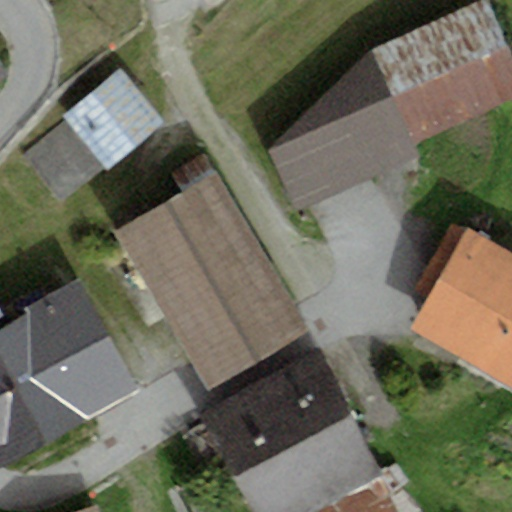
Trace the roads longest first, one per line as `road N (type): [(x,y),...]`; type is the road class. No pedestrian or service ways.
road 1 (residential): [(0,489),(46,490),(342,333)]
road 2 (residential): [(17,0),(52,36),(59,63),(48,94),(0,142)]
